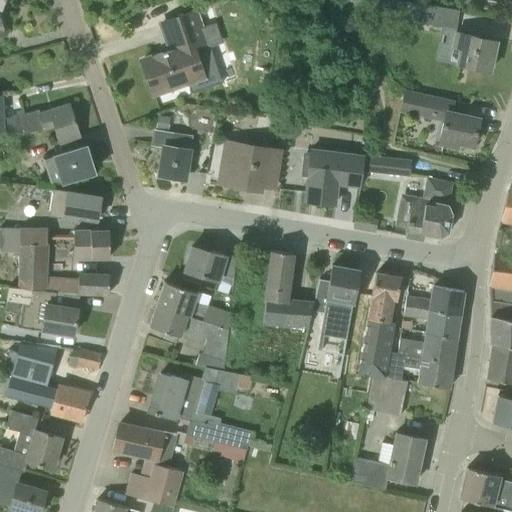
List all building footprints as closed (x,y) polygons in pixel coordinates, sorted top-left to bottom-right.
[(420,4),(416,23),(456,29),(459,11),(420,4)] [(193,49),(206,45),(195,12),(161,24),(170,50),(142,60),(153,94),(203,77),(193,49)] [(456,64),(490,71),(496,42),(455,33),(452,47),(460,49),(456,64)] [(399,111),(443,121),(438,143),(458,147),(459,144),(473,147),(479,119),(450,112),(453,101),(404,90),(399,111)] [(4,119),(3,94),(0,94),(0,132),(2,132),(18,128),(19,132),(26,132),(43,128),(43,129),(55,126),(56,129),(60,143),(79,136),(69,106),(40,114),(39,111),(24,114),(23,110),(15,112),(16,116),(4,119)] [(153,145),(163,146),(158,176),(185,180),(189,150),(188,149),(190,137),(155,131),(153,145)] [(262,191),(269,149),(224,141),(216,183),(262,191)] [(50,182),(63,182),(94,172),(86,146),(43,159),(50,182)] [(362,170),(364,157),(310,150),(309,153),(305,153),(303,177),(307,177),(305,202),(334,204),(336,183),(360,186),(362,170)] [(362,170),(409,175),(411,161),(364,156),(364,157),(362,170)] [(412,198),(406,227),(404,236),(422,240),(423,234),(439,238),(447,232),(448,230),(451,230),(453,220),(450,219),(451,214),(447,205),(445,204),(446,202),(448,203),(452,182),(426,177),(422,197),(424,198),(423,200),(412,198)] [(48,217),(62,219),(76,221),(76,218),(96,221),(100,196),(53,188),(48,217)] [(511,192),(509,192),(507,192),(500,218),(511,219),(511,192)] [(375,232),(377,224),(368,223),(369,217),(355,215),(353,228),(375,232)] [(0,252),(19,254),(19,244),(47,244),(47,228),(19,227),(19,228),(0,227),(0,252)] [(109,231),(73,231),(73,259),(92,258),(109,258),(109,231)] [(55,291),(55,292),(78,293),(108,295),(109,276),(78,274),(78,281),(71,280),(71,279),(47,277),(47,258),(47,244),(19,244),(19,254),(18,288),(55,291)] [(233,279),(236,258),(211,251),(210,253),(191,247),(184,270),(201,275),(201,276),(218,281),(219,275),(233,279)] [(292,254),(271,251),(262,322),(307,325),(311,311),(313,303),(286,300),(292,254)] [(511,256),(493,253),(488,283),(511,287),(511,256)] [(319,279),(313,303),(311,311),(323,313),(319,335),(346,340),(358,270),(331,265),(329,281),(319,279)] [(400,278),(399,277),(375,273),(366,327),(356,382),(369,384),(370,375),(372,375),(386,378),(389,353),(390,346),(385,345),(387,332),(393,300),(396,301),(400,278)] [(442,287),(443,284),(444,281),(434,278),(432,285),(442,287)] [(163,281),(155,305),(227,329),(229,313),(193,301),(196,292),(163,281)] [(511,287),(488,283),(489,298),(511,301),(511,287)] [(404,306),(459,315),(463,291),(442,287),(432,285),(430,300),(406,296),(404,306)] [(77,309),(76,309),(78,293),(55,292),(31,289),(29,305),(23,304),(19,327),(18,327),(18,328),(42,332),(42,329),(73,335),(77,309)] [(148,326),(179,336),(204,345),(201,354),(223,361),(227,329),(155,305),(148,326)] [(459,315),(404,306),(403,316),(427,319),(425,333),(456,338),(459,315)] [(511,346),(511,319),(489,316),(489,342),(492,343),(511,346)] [(456,338),(425,333),(424,345),(399,341),(397,354),(452,362),(456,338)] [(511,346),(492,343),(485,379),(511,383),(511,346)] [(100,354),(81,349),(47,346),(46,367),(59,367),(59,365),(69,366),(70,362),(76,365),(97,368),(100,354)] [(389,353),(386,378),(394,379),(400,380),(402,365),(420,368),(418,383),(448,389),(452,362),(397,354),(389,353)] [(235,394),(236,388),(239,374),(217,370),(213,389),(235,394)] [(148,410),(174,417),(174,414),(189,419),(201,379),(186,374),(185,380),(171,376),(171,377),(159,374),(157,383),(156,383),(148,410)] [(400,380),(394,379),(386,413),(399,416),(407,381),(400,380)] [(82,421),(85,409),(89,396),(56,387),(50,412),(82,421)] [(511,397),(497,395),(492,422),(511,426),(511,397)] [(0,465),(20,471),(23,472),(26,461),(52,468),(61,438),(34,430),(37,418),(11,410),(5,428),(19,432),(14,451),(0,447),(0,465)] [(246,450),(250,435),(197,421),(193,436),(246,450)] [(172,506),(181,471),(168,467),(176,436),(164,432),(163,432),(163,433),(119,423),(112,449),(155,459),(154,464),(153,464),(149,479),(144,500),(172,506)] [(424,439),(396,433),(389,465),(354,457),(348,483),(384,491),(387,477),(414,483),(424,439)] [(8,509),(18,511),(39,511),(46,491),(17,483),(20,471),(0,465),(0,492),(11,495),(8,509)] [(462,499),(511,511),(511,483),(498,480),(499,476),(466,468),(459,498),(462,499)] [(93,511),(139,511),(125,508),(125,507),(97,499),(93,511)] [(511,511),(462,499),(460,511),(459,511),(458,511),(511,511)] [(172,511),(174,508),(153,502),(149,511),(172,511)]
